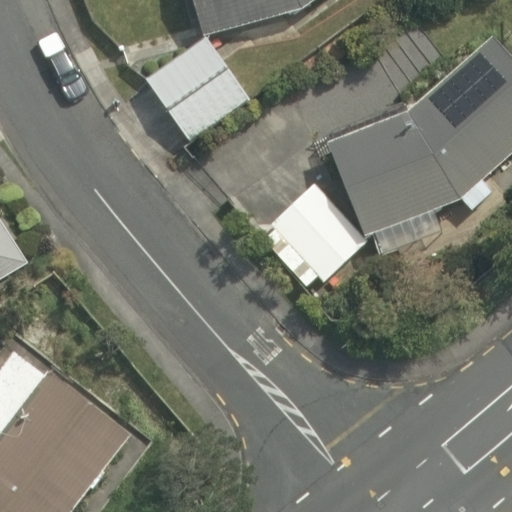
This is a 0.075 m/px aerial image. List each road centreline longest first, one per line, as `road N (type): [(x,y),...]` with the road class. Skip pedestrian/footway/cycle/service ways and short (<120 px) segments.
road 1 (residential): [(391,511),(266,384),(14,64),(0,15)]
road 2 (tertiary): [(511,433),(397,511)]
